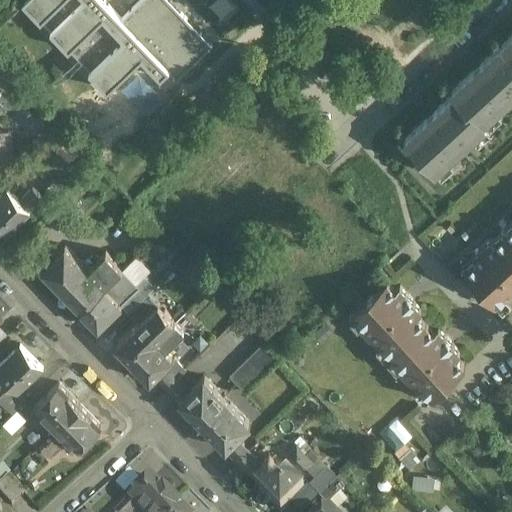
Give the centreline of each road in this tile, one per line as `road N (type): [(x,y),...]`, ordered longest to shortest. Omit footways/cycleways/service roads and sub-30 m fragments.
road 1 (residential): [(0,274),(149,425)]
road 2 (residential): [(373,113),(496,0)]
road 3 (residential): [(51,511),(149,425)]
road 4 (residential): [(149,425),(235,511)]
